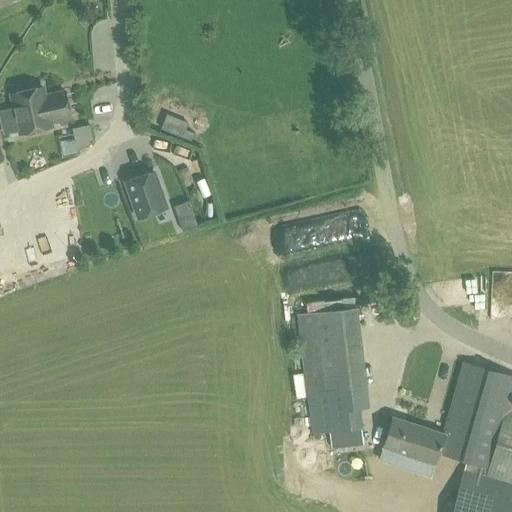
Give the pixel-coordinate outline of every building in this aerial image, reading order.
[(12,92),(21,135),(57,127),(56,124),(76,119),(69,88),(49,92),(47,84),(12,92)] [(167,210),(153,171),(123,181),(137,221),(167,210)] [(357,307),(296,314),(305,394),(366,386),(357,307)] [(443,433),(445,433),(439,453),(488,467),(486,476),(511,483),(511,410),(509,409),(511,397),(511,373),(463,360),(443,433)] [(435,463),(439,453),(445,433),(443,433),(393,416),(383,446),(411,455),(410,459),(421,462),(422,459),(435,463)] [(511,511),(511,483),(486,476),(475,511),(511,511)]
